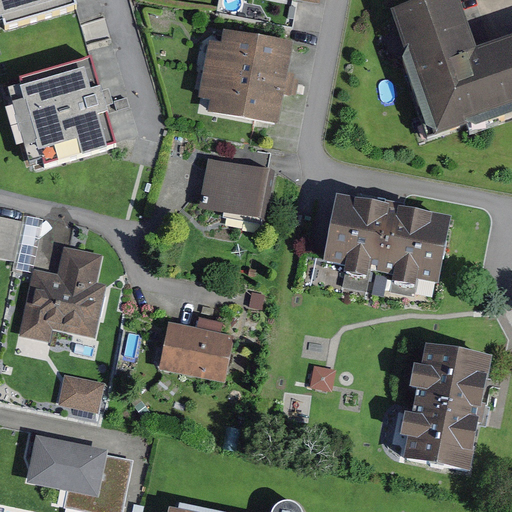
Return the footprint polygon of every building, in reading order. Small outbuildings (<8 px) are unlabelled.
[(0,0),(0,32),(76,11),(73,0),(0,0)] [(511,49),(475,61),(454,0),(444,0),(395,16),(434,134),(511,108),(511,49)] [(307,49),(236,32),(216,111),(288,128),(307,49)] [(116,152),(91,62),(4,86),(29,176),(116,152)] [(283,175),(214,162),(206,207),(274,220),(283,175)] [(450,224),(340,203),(327,272),(436,293),(450,224)] [(0,249),(34,258),(43,220),(0,208),(0,249)] [(62,274),(38,269),(24,336),(55,343),(57,330),(100,339),(111,285),(101,283),(107,255),(68,247),(62,274)] [(230,338),(171,326),(163,367),(222,378),(230,338)] [(493,363),(432,350),(408,464),(469,476),(493,363)] [(102,387),(66,379),(60,404),(97,412),(102,387)] [(39,437),(30,485),(71,493),(101,499),(110,455),(110,451),(39,437)] [(127,511),(138,461),(110,455),(101,499),(71,493),(68,509),(82,511),(127,511)] [(277,511),(276,511),(303,511),(301,508),(298,505),(293,503),(288,503),(283,505),(279,508),(277,511)]
